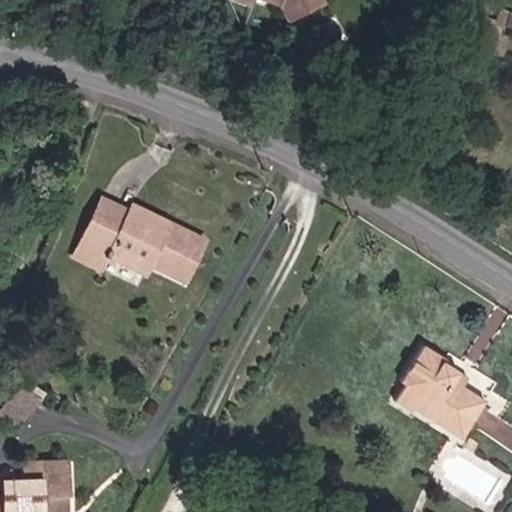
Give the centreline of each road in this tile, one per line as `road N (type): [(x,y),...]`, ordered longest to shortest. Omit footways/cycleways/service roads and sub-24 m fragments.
road 1 (secondary): [(511,278),(365,184),(141,86),(0,48)]
road 2 (unknown): [(308,159),(144,448),(50,423),(0,455)]
